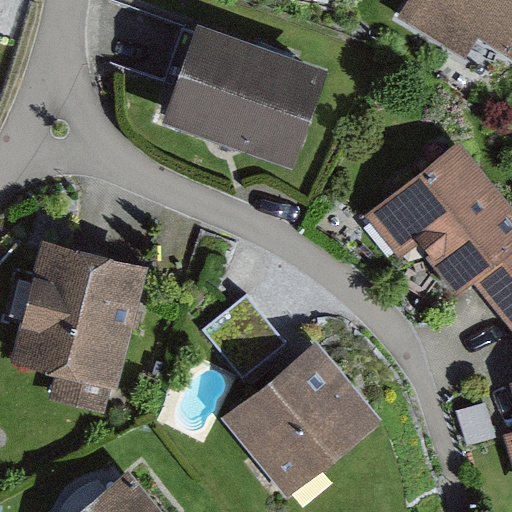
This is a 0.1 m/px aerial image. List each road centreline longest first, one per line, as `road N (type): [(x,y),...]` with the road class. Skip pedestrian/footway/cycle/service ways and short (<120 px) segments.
road 1 (residential): [(59,129),(339,276),(409,349),(431,407)]
road 2 (residential): [(67,0),(59,129)]
